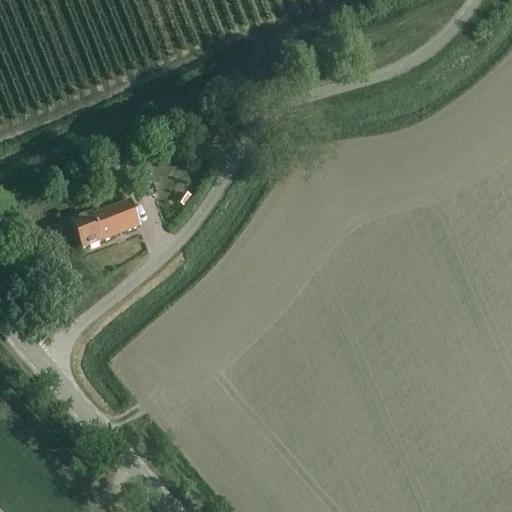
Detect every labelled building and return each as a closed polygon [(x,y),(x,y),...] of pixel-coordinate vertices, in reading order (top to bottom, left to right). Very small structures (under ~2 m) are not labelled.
[(211,133),(207,147),(217,151),(222,137),(211,133)] [(153,150),(137,156),(141,166),(157,159),(153,150)] [(108,165),(112,175),(128,168),(124,158),(108,165)] [(184,195),(178,205),(185,209),(191,199),(184,195)] [(91,218),(72,225),(81,251),(113,239),(114,239),(139,229),(138,226),(138,225),(148,222),(139,199),(129,203),(91,218)]
